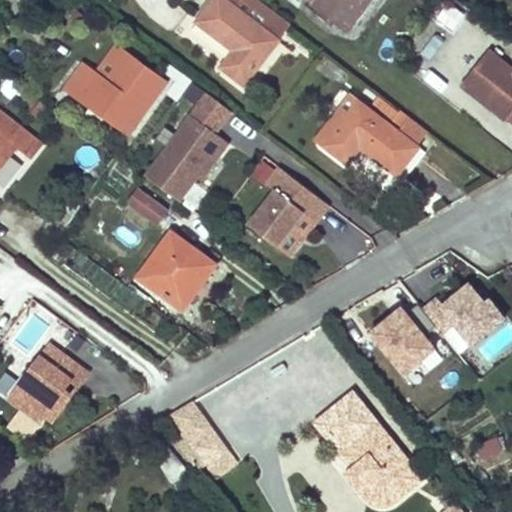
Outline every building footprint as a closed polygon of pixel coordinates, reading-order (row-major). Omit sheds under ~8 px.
[(226,0),(215,0),(199,20),(236,49),(224,65),(246,82),(278,40),(226,0)] [(290,25),(257,0),(226,0),(278,40),(290,25)] [(313,0),(352,29),(373,0),(313,0)] [(86,64),(69,87),(131,131),(167,83),(127,53),(107,79),(86,64)] [(464,55),(451,72),(507,117),(511,111),(511,66),(496,54),(483,70),(464,55)] [(327,144),(360,101),(352,95),(319,138),(327,144)] [(382,96),(371,110),(419,146),(429,133),(382,96)] [(360,101),(327,144),(349,162),(361,146),(398,174),(419,146),(371,110),(360,101)] [(0,167),(16,146),(30,156),(41,142),(0,110),(0,167)] [(192,114),(147,176),(179,201),(200,173),(214,153),(218,156),(229,142),(192,114)] [(214,153),(200,173),(204,176),(218,156),(214,153)] [(250,224),(278,246),(304,211),(317,221),(330,203),(282,167),(269,184),(277,190),(250,224)] [(145,192),(138,202),(162,220),(170,210),(145,192)] [(172,234),(141,276),(185,308),(195,294),(188,288),(209,261),(172,234)] [(434,300),(422,309),(440,330),(459,355),(504,317),(489,300),(484,304),(469,283),(441,307),(434,300)] [(422,309),(418,304),(405,314),(400,309),(369,333),(403,374),(434,349),(426,341),(440,330),(422,309)] [(20,408),(39,421),(51,404),(56,398),(82,363),(89,368),(99,355),(60,326),(20,381),(33,390),(20,408)] [(82,363),(56,398),(63,404),(89,368),(82,363)] [(347,452),(381,425),(356,396),(318,427),(342,456),(347,452)] [(409,489),(423,477),(381,425),(347,452),(358,468),(353,472),(364,487),(360,491),(370,505),(374,508),(377,510),(381,511),(386,511),(390,510),(392,508),(413,493),(409,489)] [(150,426),(97,457),(108,470),(147,446),(173,479),(186,469),(150,426)] [(225,453),(211,432),(191,445),(204,465),(225,453)] [(358,468),(347,452),(342,456),(353,472),(358,468)] [(364,487),(353,472),(348,476),(360,491),(364,487)] [(427,482),(423,477),(409,489),(413,493),(427,482)]
